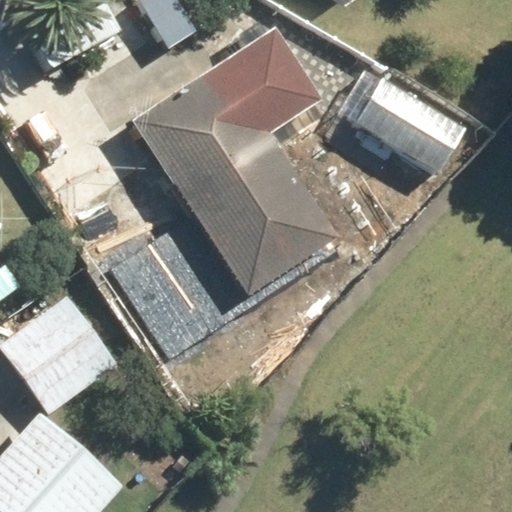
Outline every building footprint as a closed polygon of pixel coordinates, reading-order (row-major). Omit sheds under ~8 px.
[(311,0),(321,15),(343,0),(311,0)] [(141,119),(162,151),(77,212),(195,376),(351,265),(261,140),(323,100),(278,30),(141,119)] [(391,80),(362,130),(437,172),(466,122),(391,80)] [(0,346),(0,350),(50,410),(111,359),(59,297),(0,346)] [(0,484),(0,511),(99,511),(120,488),(50,427),(0,484)]
